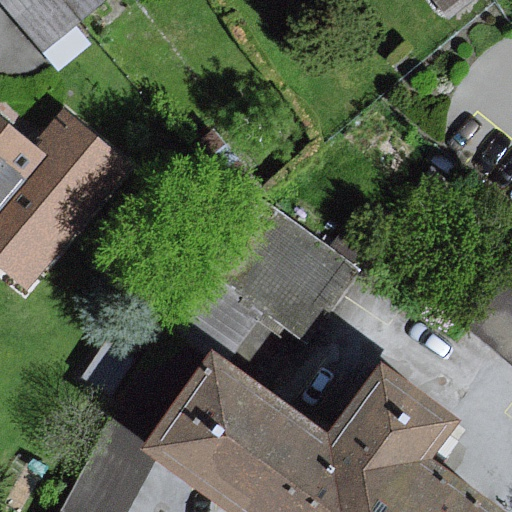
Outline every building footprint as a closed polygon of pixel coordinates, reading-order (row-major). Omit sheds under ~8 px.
[(23,0),(49,35),(96,0),(23,0)] [(424,0),(441,21),(467,0),(424,0)] [(0,202),(54,141),(0,94),(0,202)] [(264,188),(213,265),(314,331),(365,255),(264,188)] [(511,263),(472,314),(511,345),(511,263)] [(225,337),(154,437),(260,511),(511,511),(511,491),(446,446),(475,406),(390,346),(339,418),(225,337)] [(128,359),(98,341),(78,376),(108,393),(128,359)]
